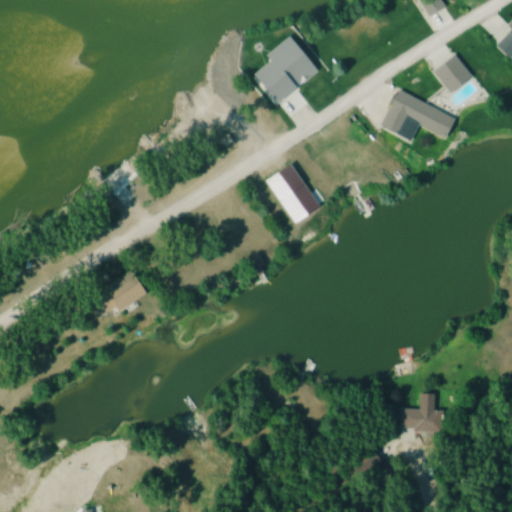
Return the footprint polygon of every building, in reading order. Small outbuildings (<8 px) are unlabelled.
[(424,18),(440,8),(435,0),(418,0),(415,2),(424,18)] [(492,46),(506,59),(511,52),(511,38),(505,32),(492,46)] [(467,74),(448,54),(429,73),(448,93),(467,74)] [(442,139),(451,118),(393,91),(376,128),(408,142),(415,126),(442,139)] [(88,179),(106,199),(131,176),(113,157),(88,179)] [(80,301),(92,322),(140,293),(128,273),(80,301)] [(438,431),(439,410),(429,410),(429,400),(417,400),(417,409),(397,409),(396,431),(438,431)]
